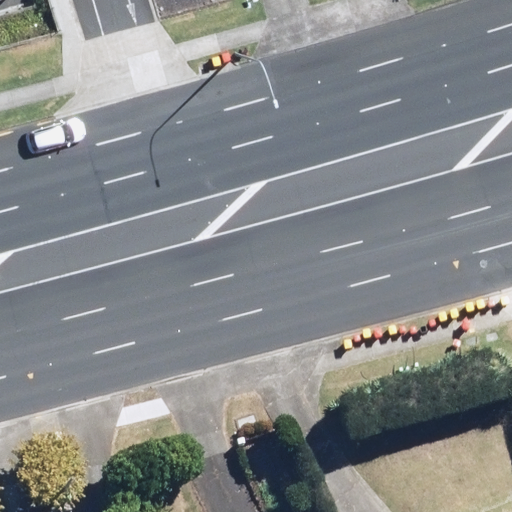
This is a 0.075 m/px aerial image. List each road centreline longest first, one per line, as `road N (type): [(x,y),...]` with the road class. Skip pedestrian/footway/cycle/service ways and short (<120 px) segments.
road 1 (primary): [(0,187),(511,47)]
road 2 (primary): [(511,209),(0,340)]
